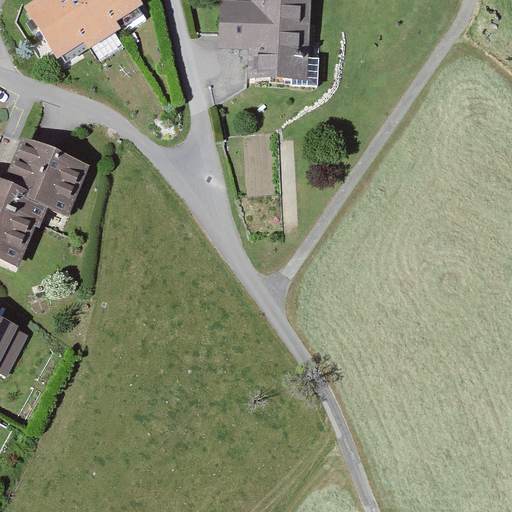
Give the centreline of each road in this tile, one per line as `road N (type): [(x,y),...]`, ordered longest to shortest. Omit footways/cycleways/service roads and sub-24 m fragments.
road 1 (track): [(268,307),(426,77),(469,0)]
road 2 (residential): [(375,511),(320,385),(222,233)]
road 3 (residential): [(222,233),(133,135),(87,106),(0,78)]
road 4 (residential): [(222,233),(171,0)]
